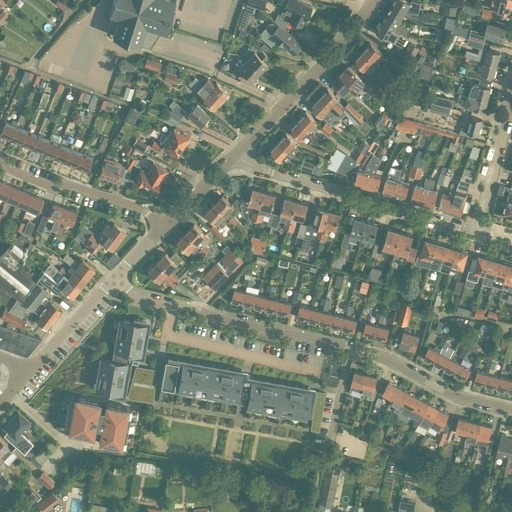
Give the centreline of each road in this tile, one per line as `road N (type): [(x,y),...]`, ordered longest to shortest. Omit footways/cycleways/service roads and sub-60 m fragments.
road 1 (residential): [(511,410),(455,395),(373,354),(139,299),(115,277)]
road 2 (residential): [(476,231),(342,196),(252,166),(236,152)]
road 3 (residential): [(236,152),(344,42),(371,0)]
road 4 (residential): [(163,226),(147,211),(64,183),(53,187),(0,159)]
road 5 (residential): [(476,231),(511,83)]
road 6 (residential): [(30,371),(115,277)]
